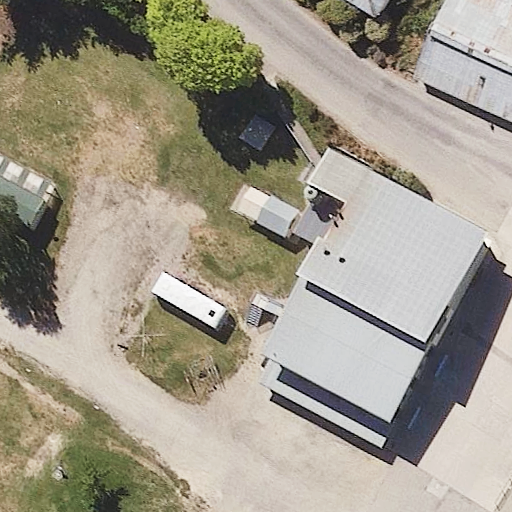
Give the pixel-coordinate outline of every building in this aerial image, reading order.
[(511,0),(454,0),(422,89),(511,122),(511,0)] [(45,15),(6,65),(47,97),(86,47),(45,15)] [(392,452),(502,235),(343,151),(304,234),(336,250),(266,385),(392,452)] [(247,173),(229,209),(264,227),(270,216),(301,231),(313,207),(247,173)] [(223,339),(245,293),(219,281),(198,327),(223,339)]
